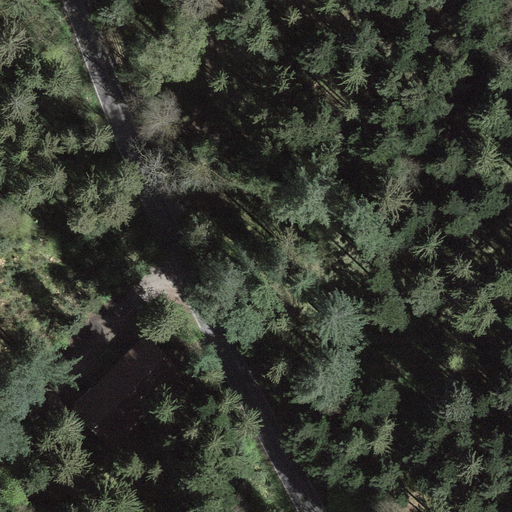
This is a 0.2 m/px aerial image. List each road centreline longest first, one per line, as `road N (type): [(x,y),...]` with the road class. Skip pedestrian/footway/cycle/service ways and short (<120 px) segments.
road 1 (tertiary): [(75,0),(174,245),(313,511)]
road 2 (track): [(174,245),(0,424)]
